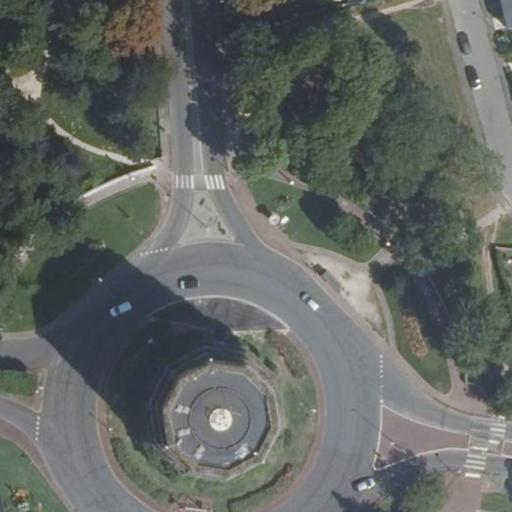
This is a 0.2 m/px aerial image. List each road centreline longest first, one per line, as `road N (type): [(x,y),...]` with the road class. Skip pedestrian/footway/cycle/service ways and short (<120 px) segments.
road 1 (primary): [(269,281),(223,194),(190,65)]
road 2 (primary): [(190,65),(179,213),(142,285)]
road 3 (primary): [(301,511),(325,487),(344,445),(349,398),(338,353),(313,314)]
road 4 (secondary): [(481,446),(382,379),(313,314)]
road 5 (secondary): [(313,511),(481,446)]
road 6 (residential): [(511,166),(465,0)]
road 7 (primary): [(106,313),(80,352),(69,397),(73,443)]
road 8 (primary): [(269,281),(227,269),(183,270),(142,285)]
